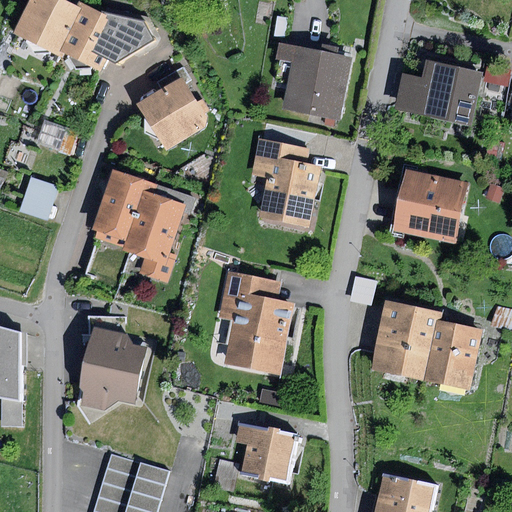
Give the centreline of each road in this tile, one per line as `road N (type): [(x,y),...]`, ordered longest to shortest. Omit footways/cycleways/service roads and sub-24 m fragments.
road 1 (residential): [(401,0),(335,313),(340,511)]
road 2 (residential): [(52,511),(61,260),(112,104)]
